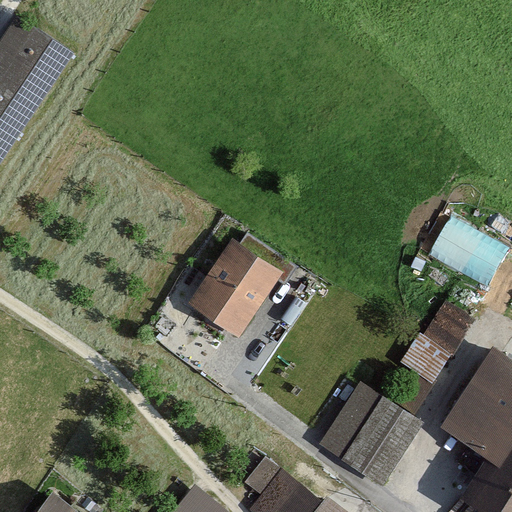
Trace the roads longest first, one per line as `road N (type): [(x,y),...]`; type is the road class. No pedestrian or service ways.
road 1 (track): [(238,511),(91,351),(0,293)]
road 2 (residential): [(387,511),(205,360)]
